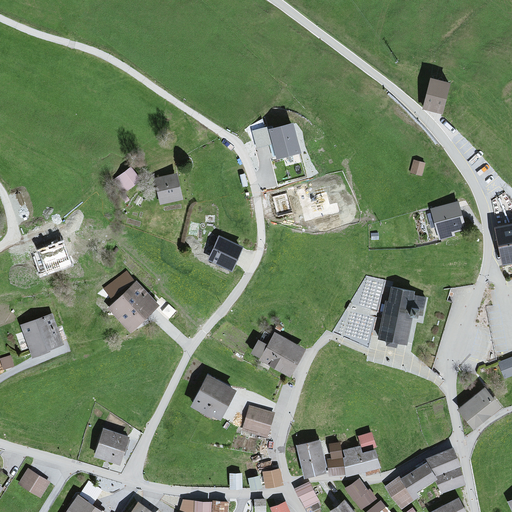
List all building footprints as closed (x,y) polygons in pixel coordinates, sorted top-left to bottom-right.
[(449,85),(430,78),(421,106),(440,112),(449,85)] [(291,128),(271,133),(278,158),(297,153),(291,128)] [(263,130),(252,132),(255,148),(266,146),(263,130)] [(421,164),(410,161),(405,176),(416,179),(421,164)] [(117,165),(110,176),(128,188),(135,178),(117,165)] [(179,200),(174,172),(153,176),(158,204),(179,200)] [(139,200),(133,195),(128,203),(134,207),(139,200)] [(459,203),(430,210),(436,239),(465,232),(459,203)] [(511,260),(511,222),(492,225),(499,263),(511,260)] [(237,245),(213,234),(202,257),(225,268),(237,245)] [(62,244),(34,254),(41,272),(68,262),(62,244)] [(155,306),(131,280),(103,305),(127,331),(155,306)] [(416,293),(391,287),(378,341),(406,348),(413,318),(420,320),(425,298),(416,296),(416,293)] [(46,311),(16,323),(28,357),(59,345),(46,311)] [(301,351),(270,331),(253,358),(284,378),(301,351)] [(511,353),(493,362),(500,379),(511,373),(511,353)] [(231,390),(203,373),(186,399),(215,417),(231,390)] [(486,386),(456,407),(471,427),(501,406),(486,386)] [(272,411),(244,403),(236,432),(264,440),(272,411)] [(126,439),(100,428),(90,454),(115,464),(126,439)] [(358,435),(360,445),(362,452),(374,449),(370,432),(358,435)] [(317,440),(294,446),(302,477),(325,471),(317,440)] [(337,441),(327,443),(330,459),(341,456),(340,450),(337,441)] [(360,445),(340,450),(341,456),(346,476),(378,469),(374,449),(362,452),(360,445)] [(451,450),(431,462),(440,478),(458,468),(461,466),(451,450)] [(340,459),(327,460),(328,477),(341,476),(340,459)] [(424,463),(386,486),(399,508),(417,497),(413,491),(434,479),(424,463)] [(47,483),(24,467),(12,484),(35,500),(47,483)] [(274,468),(259,468),(260,482),(275,482),(274,468)] [(464,487),(458,468),(440,478),(435,481),(441,494),(464,487)] [(236,472),(225,472),(225,488),(236,488),(236,472)] [(254,474),(245,477),(249,489),(258,486),(254,474)] [(359,480),(346,489),(354,500),(367,491),(359,480)] [(307,482),(294,489),(305,509),(319,502),(307,482)] [(369,490),(367,491),(354,500),(362,511),(377,500),(369,490)] [(100,511),(74,493),(60,511),(100,511)] [(461,511),(452,494),(425,509),(426,511),(461,511)] [(511,511),(511,496),(503,500),(508,511),(511,511)] [(177,511),(192,511),(194,502),(178,500),(177,511)] [(265,511),(265,500),(254,501),(255,511),(265,511)] [(351,511),(343,500),(327,511),(351,511)] [(390,511),(383,501),(366,511),(390,511)] [(192,511),(210,511),(211,503),(194,502),(192,511)] [(211,503),(210,511),(228,511),(229,504),(211,503)]
